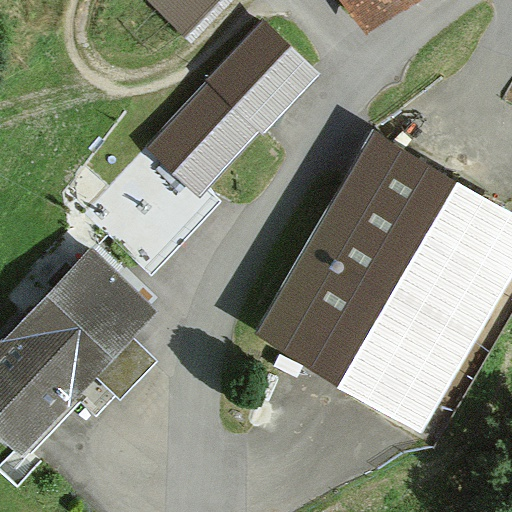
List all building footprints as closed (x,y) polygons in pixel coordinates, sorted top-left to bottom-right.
[(239,0),(167,0),(208,36),(239,0)] [(364,0),(384,27),(421,0),(364,0)] [(336,68),(283,20),(170,141),(223,190),(336,68)] [(511,290),(511,220),(371,141),(254,344),(426,442),(511,290)] [(181,309),(111,245),(0,366),(0,402),(52,450),(181,309)]
